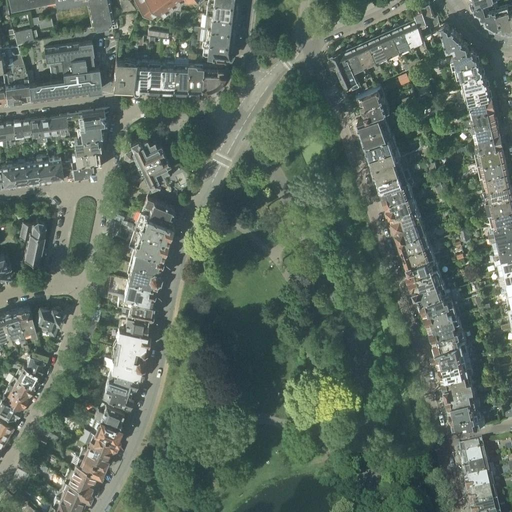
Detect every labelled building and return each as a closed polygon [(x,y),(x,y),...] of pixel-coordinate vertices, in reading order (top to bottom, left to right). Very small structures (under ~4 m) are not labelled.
[(8,0),(11,12),(56,2),(55,0),(8,0)] [(88,0),(89,1),(94,26),(95,26),(108,23),(111,23),(107,2),(106,0),(88,0)] [(133,0),(139,8),(143,6),(149,13),(152,11),(156,16),(161,12),(162,13),(163,12),(162,11),(168,7),(169,8),(171,7),(170,6),(176,1),(177,2),(178,1),(177,0),(133,0)] [(495,27),(501,25),(495,7),(494,2),(490,4),(488,0),(486,0),(473,4),(473,5),(476,9),(475,10),(476,10),(480,11),(482,17),(484,17),(486,21),(494,26),(495,27)] [(208,1),(206,14),(234,18),(236,5),(208,1)] [(422,4),(430,28),(437,25),(439,21),(437,15),(434,16),(432,8),(435,7),(434,3),(433,1),(430,2),(429,1),(422,4)] [(509,30),(511,29),(511,19),(508,7),(508,4),(507,3),(495,7),(501,25),(502,29),(506,28),(509,30),(508,30),(509,30)] [(432,32),(430,28),(422,4),(413,9),(416,17),(423,36),(432,32)] [(40,22),(41,27),(53,24),(51,14),(34,18),(35,23),(40,22)] [(206,14),(204,26),(233,30),(234,18),(206,14)] [(426,45),(423,36),(416,17),(410,19),(409,19),(406,18),(404,20),(404,22),(403,23),(413,45),(420,42),(422,47),(426,45)] [(453,49),(454,52),(469,48),(468,42),(467,41),(467,42),(463,40),(461,36),(462,36),(461,36),(452,27),(452,26),(451,27),(450,27),(449,25),(449,24),(446,23),(446,22),(440,24),(446,48),(447,50),(453,49)] [(96,32),(109,29),(108,23),(95,26),(96,32)] [(415,50),(413,45),(403,23),(398,25),(397,24),(394,23),(393,25),(393,27),(391,28),(401,48),(407,45),(410,52),(415,50)] [(199,39),(203,39),(231,43),(233,30),(204,26),(194,25),(194,29),(198,30),(197,39),(199,39)] [(29,40),(34,39),(33,37),(32,31),(31,27),(14,31),(17,43),(29,40)] [(404,55),(401,48),(391,28),(387,30),(385,29),(383,28),(381,31),(381,33),(379,33),(391,57),(397,54),(399,57),(404,55)] [(138,42),(148,43),(148,41),(149,35),(139,33),(138,42)] [(393,62),(391,57),(379,33),(375,35),(373,34),(371,34),(369,36),(369,38),(368,38),(378,61),(385,58),(388,65),(393,62)] [(380,66),(378,61),(368,38),(363,40),(362,40),(359,39),(358,41),(358,43),(356,44),(366,66),(373,63),(376,70),(381,68),(380,66)] [(203,54),(211,55),(228,57),(230,57),(232,53),(231,48),(231,43),(203,39),(202,45),(204,45),(203,54)] [(102,88),(99,65),(99,64),(94,65),(93,53),(94,53),(92,40),(83,41),(53,45),(44,46),(46,60),(49,59),(52,81),(36,83),(36,80),(29,81),(31,98),(32,97),(83,90),(100,88),(102,88)] [(369,71),(366,66),(356,44),(351,46),(350,45),(347,44),(346,47),(345,49),(344,49),(353,69),(360,66),(364,73),(369,71)] [(0,66),(3,66),(13,65),(23,63),(21,58),(20,53),(14,54),(12,52),(11,46),(4,47),(0,48),(0,66)] [(457,64),(459,64),(478,59),(476,53),(473,51),(472,47),(469,48),(454,52),(455,56),(452,57),(454,65),(457,64)] [(446,48),(436,51),(437,54),(438,58),(448,55),(447,50),(446,48)] [(359,81),(353,69),(344,49),(329,56),(333,67),(337,65),(343,79),(342,80),(346,90),(355,87),(357,92),(363,90),(361,85),(359,82),(359,81)] [(202,64),(200,91),(202,91),(205,91),(207,91),(209,90),(211,90),(212,90),(213,90),(214,90),(215,90),(215,89),(216,89),(216,88),(216,87),(219,86),(220,85),(221,83),(223,82),(224,80),(226,78),(227,76),(228,75),(229,73),(227,69),(222,68),(222,63),(227,64),(228,58),(228,57),(211,55),(210,59),(215,59),(215,62),(217,63),(217,65),(202,64)] [(429,55),(420,60),(421,63),(422,66),(431,61),(429,56),(429,55)] [(172,90),(186,91),(188,62),(189,58),(174,57),(174,61),(172,90)] [(419,57),(407,63),(410,68),(418,64),(421,63),(420,60),(419,57)] [(112,87),(132,87),(136,60),(116,58),(112,87)] [(457,77),(463,75),(483,71),(482,65),(482,64),(480,63),(479,58),(478,59),(459,64),(459,67),(455,68),(457,77)] [(439,65),(438,59),(430,63),(423,66),(425,71),(439,65)] [(138,88),(145,89),(147,60),(136,60),(132,87),(132,88),(133,89),(134,90),(135,90),(136,90),(137,89),(138,88)] [(145,89),(158,89),(160,61),(147,60),(145,89)] [(158,89),(172,90),(174,61),(160,61),(158,89)] [(186,91),(200,91),(202,64),(194,64),(194,62),(188,62),(186,91)] [(25,70),(23,63),(13,65),(17,99),(27,98),(30,97),(30,98),(31,98),(29,81),(27,72),(27,70),(25,70)] [(17,99),(13,65),(3,66),(3,70),(4,74),(7,73),(8,84),(5,85),(7,101),(17,99)] [(415,69),(410,71),(413,78),(418,75),(415,69)] [(461,79),(463,88),(488,82),(487,77),(486,77),(484,75),(483,71),(463,75),(464,79),(461,79)] [(398,76),(398,77),(401,84),(409,81),(406,73),(398,76)] [(361,85),(363,90),(374,84),(372,80),(361,85)] [(464,92),(466,100),(491,95),(488,82),(463,88),(463,90),(467,89),(467,91),(464,92)] [(360,128),(362,131),(387,123),(383,111),(387,110),(390,109),(384,93),(382,94),(379,85),(356,95),(357,96),(359,103),(361,102),(362,105),(360,106),(363,114),(365,113),(366,117),(362,118),(357,120),(357,122),(356,122),(358,127),(360,127),(360,128)] [(469,106),(471,112),(493,107),(491,95),(466,100),(460,102),(461,107),(469,106)] [(463,127),(470,125),(496,119),(493,107),(471,112),(472,119),(462,122),(463,127)] [(80,111),(82,123),(101,120),(101,121),(105,120),(104,108),(80,111)] [(66,113),(57,114),(60,139),(64,138),(64,131),(68,131),(68,125),(66,113)] [(57,114),(48,115),(50,133),(55,132),(56,139),(60,139),(57,114)] [(48,115),(39,117),(42,141),(46,141),(45,134),(50,133),(48,115)] [(39,117),(30,118),(32,134),(32,135),(37,135),(38,142),(39,142),(42,141),(39,117)] [(30,118),(20,119),(24,144),(29,143),(28,135),(32,134),(30,118)] [(20,119),(12,120),(14,136),(18,136),(19,141),(15,142),(15,145),(24,144),(20,119)] [(470,125),(473,137),(499,131),(496,119),(470,125)] [(12,120),(3,121),(7,146),(10,146),(15,145),(15,142),(14,140),(11,141),(10,137),(14,136),(12,120)] [(80,129),(76,129),(77,136),(98,133),(103,133),(101,121),(101,120),(82,123),(79,123),(80,129)] [(365,143),(366,143),(393,133),(400,131),(398,124),(391,127),(392,130),(390,131),(387,123),(362,131),(363,135),(362,137),(363,142),(365,142),(365,143)] [(473,137),(476,150),(502,144),(499,131),(473,137)] [(74,136),(75,148),(96,145),(96,146),(100,145),(98,133),(77,136),(74,136)] [(368,150),(369,154),(397,144),(393,133),(366,143),(366,144),(364,145),(366,149),(368,149),(368,150)] [(133,157),(137,165),(165,152),(160,142),(156,144),(154,140),(149,142),(146,137),(141,140),(140,139),(137,138),(130,141),(133,147),(133,149),(132,150),(131,148),(124,151),(123,157),(129,159),(133,157)] [(373,165),(401,156),(397,144),(369,154),(370,158),(371,158),(371,159),(369,159),(371,164),(373,164),(373,165)] [(474,150),(477,163),(505,156),(502,144),(476,150),(474,150)] [(72,153),(73,160),(93,157),(93,158),(98,158),(96,146),(96,145),(75,148),(74,148),(74,152),(72,153)] [(165,152),(137,165),(141,172),(143,173),(145,179),(141,181),(138,187),(148,192),(151,186),(159,182),(160,179),(160,178),(165,176),(162,171),(167,169),(165,164),(169,162),(165,152)] [(48,154),(36,155),(40,178),(51,176),(48,156),(48,154)] [(60,154),(48,156),(51,176),(63,175),(62,165),(61,162),(60,154)] [(376,173),(377,177),(403,168),(409,166),(405,154),(401,156),(373,165),(372,167),(373,172),(374,172),(376,173)] [(36,158),(25,160),(28,180),(40,178),(36,155),(36,158)] [(477,163),(480,175),(507,169),(505,156),(477,163)] [(18,161),(12,162),(15,181),(28,180),(25,160),(24,157),(17,158),(18,161)] [(71,160),(72,164),(73,173),(95,170),(93,158),(93,157),(73,160),(71,160)] [(0,163),(1,166),(3,183),(15,181),(12,162),(6,163),(0,163)] [(72,164),(62,165),(63,175),(73,173),(72,164)] [(381,188),(382,188),(406,179),(403,168),(377,177),(378,180),(377,182),(379,187),(381,188)] [(182,169),(173,173),(177,185),(187,182),(182,169)] [(486,184),(487,186),(510,181),(507,169),(480,175),(482,185),(486,184)] [(114,200),(115,200),(119,202),(121,189),(130,192),(131,184),(119,179),(114,200)] [(383,199),(386,200),(412,191),(408,179),(406,179),(382,188),(384,193),(382,195),(383,199)] [(440,181),(434,182),(438,192),(443,190),(440,181)] [(483,187),(486,200),(511,193),(511,189),(510,181),(487,186),(483,187)] [(391,212),(391,213),(417,205),(412,191),(386,200),(388,206),(386,208),(387,212),(388,212),(391,212)] [(511,193),(486,200),(489,212),(511,206),(511,193)] [(145,203),(142,212),(170,222),(170,221),(172,222),(174,221),(176,217),(175,214),(173,214),(173,213),(171,212),(173,208),(174,206),(169,204),(168,203),(168,204),(163,202),(153,197),(147,195),(144,202),(145,203)] [(115,200),(114,200),(112,208),(111,211),(112,211),(116,213),(118,208),(121,203),(119,202),(115,200)] [(395,225),(395,226),(421,218),(417,205),(391,213),(393,218),(391,221),(390,221),(392,224),(395,225)] [(511,206),(489,212),(492,225),(511,220),(511,206)] [(110,218),(111,219),(120,223),(121,222),(125,224),(127,221),(122,219),(123,216),(116,213),(112,211),(111,211),(110,218)] [(126,224),(133,227),(166,238),(167,233),(169,233),(172,231),(173,232),(174,227),(172,224),(172,223),(170,222),(142,212),(140,211),(134,225),(133,224),(133,223),(127,221),(126,224)] [(399,238),(400,238),(426,230),(425,228),(423,223),(421,218),(395,226),(397,230),(395,233),(396,237),(399,238)] [(19,235),(28,237),(27,243),(27,244),(26,250),(25,250),(25,251),(26,251),(24,257),(24,256),(24,258),(25,258),(38,260),(38,261),(39,261),(39,260),(40,260),(40,259),(39,259),(41,254),(41,253),(44,254),(45,255),(46,254),(45,253),(46,249),(47,248),(46,248),(43,247),(42,246),(43,241),(44,241),(44,240),(43,240),(45,235),(45,234),(44,233),(45,226),(46,225),(46,224),(45,225),(43,221),(43,220),(42,220),(38,219),(37,219),(37,220),(33,222),(32,221),(31,222),(32,222),(22,221),(22,222),(21,227),(20,228),(21,228),(20,232),(19,233),(20,233),(20,234),(19,234),(19,235)] [(106,237),(106,238),(110,238),(114,221),(110,219),(106,237)] [(488,232),(489,237),(497,235),(496,234),(504,233),(505,234),(511,232),(511,231),(511,220),(492,225),(488,226),(490,232),(488,232)] [(458,228),(461,240),(470,237),(467,225),(458,228)] [(128,244),(133,245),(161,253),(162,248),(164,249),(164,248),(167,247),(168,247),(169,242),(167,239),(168,239),(166,238),(133,227),(128,244)] [(404,250),(404,251),(430,242),(426,230),(400,238),(401,243),(399,245),(400,249),(404,250)] [(492,242),(493,248),(511,243),(511,231),(511,232),(505,234),(504,233),(496,234),(497,235),(489,237),(490,243),(492,242)] [(408,262),(408,263),(434,254),(430,242),(404,251),(405,255),(403,258),(404,261),(405,261),(408,262)] [(492,254),(494,260),(502,258),(502,257),(510,255),(510,257),(511,256),(511,243),(493,248),(495,254),(492,254)] [(133,255),(131,263),(159,270),(160,264),(163,262),(165,257),(164,257),(162,254),(161,253),(133,245),(135,246),(133,255)] [(0,279),(2,279),(2,278),(11,275),(8,266),(10,266),(11,265),(10,263),(9,262),(7,254),(4,255),(4,253),(0,254),(0,279)] [(407,270),(409,276),(439,266),(438,266),(434,254),(408,263),(410,267),(408,270),(407,270)] [(101,265),(107,267),(110,257),(103,255),(101,265)] [(497,264),(498,270),(511,266),(511,256),(510,257),(510,255),(502,257),(502,258),(494,260),(495,265),(497,264)] [(131,263),(127,279),(155,286),(155,285),(156,279),(159,277),(159,278),(160,273),(159,270),(131,263)] [(415,283),(416,287),(443,278),(439,266),(409,276),(411,282),(412,282),(415,283)] [(497,276),(498,281),(507,279),(507,278),(511,277),(511,266),(498,270),(499,275),(497,276)] [(96,289),(104,291),(151,301),(152,295),(155,293),(157,288),(156,288),(155,286),(127,279),(125,287),(121,286),(120,290),(108,288),(111,275),(99,273),(96,289)] [(501,292),(505,291),(511,289),(511,277),(507,278),(507,279),(498,281),(501,292)] [(417,297),(418,300),(446,290),(445,286),(445,284),(443,278),(416,287),(414,288),(414,289),(414,290),(415,292),(415,293),(416,292),(416,294),(417,296),(417,297)] [(423,307),(425,312),(454,302),(449,289),(446,290),(418,300),(418,301),(420,307),(423,307)] [(123,302),(121,312),(148,317),(150,317),(152,307),(153,302),(151,301),(104,291),(103,296),(108,297),(111,297),(111,300),(123,302)] [(480,293),(474,295),(478,307),(484,305),(480,293)] [(427,320),(429,324),(458,315),(461,313),(457,301),(454,302),(425,312),(425,313),(423,315),(424,319),(427,320)] [(23,307),(17,308),(25,334),(32,332),(36,331),(32,312),(30,305),(23,307)] [(63,310),(61,309),(60,307),(56,306),(55,307),(52,306),(51,309),(46,307),(40,305),(36,318),(37,324),(53,329),(56,321),(59,322),(63,310)] [(86,318),(86,319),(98,321),(102,308),(97,307),(90,306),(86,318)] [(5,312),(4,312),(13,338),(25,334),(17,308),(11,310),(10,310),(9,309),(8,309),(7,310),(6,310),(6,311),(5,312)] [(120,318),(118,326),(146,331),(146,330),(149,328),(150,324),(149,324),(148,322),(148,320),(147,320),(148,317),(121,312),(117,311),(116,318),(120,318)] [(4,312),(0,313),(0,338),(1,342),(13,338),(4,312)] [(507,329),(511,327),(511,314),(510,315),(511,322),(501,324),(502,330),(507,329)] [(433,336),(462,327),(460,320),(458,315),(429,324),(430,329),(429,331),(428,332),(430,335),(433,336)] [(86,318),(85,322),(80,334),(92,338),(98,321),(86,319),(86,318)] [(115,338),(114,346),(135,352),(136,349),(143,350),(145,348),(146,348),(148,332),(146,331),(118,326),(115,338)] [(434,350),(465,339),(466,339),(464,333),(462,327),(433,336),(435,341),(433,344),(432,344),(434,350)] [(79,339),(73,355),(85,359),(90,343),(79,339)] [(434,350),(437,363),(469,355),(467,347),(465,339),(434,350)] [(114,346),(110,367),(137,374),(140,375),(144,359),(143,359),(142,357),(142,356),(135,354),(135,352),(114,346)] [(30,354),(26,365),(41,374),(45,360),(41,358),(42,356),(32,352),(30,355),(30,354)] [(70,363),(68,368),(80,372),(85,359),(73,355),(70,363)] [(443,376),(470,370),(473,369),(472,363),(471,363),(469,355),(437,363),(438,370),(439,370),(442,371),(443,376)] [(18,376),(34,385),(38,378),(40,374),(41,374),(26,365),(24,364),(18,376)] [(110,367),(105,380),(132,388),(134,383),(137,382),(138,377),(137,375),(137,374),(110,367)] [(80,372),(68,368),(64,381),(68,382),(68,383),(70,383),(72,377),(78,379),(80,372)] [(445,384),(446,389),(473,383),(470,370),(443,376),(441,379),(440,379),(441,383),(442,383),(445,384)] [(8,386),(11,387),(28,396),(27,396),(29,392),(30,392),(30,391),(32,390),(33,388),(33,386),(34,385),(18,376),(15,374),(8,386)] [(105,380),(101,393),(106,395),(128,403),(129,402),(131,401),(133,396),(131,394),(132,388),(105,380)] [(449,402),(476,396),(473,383),(446,389),(447,394),(445,397),(445,400),(446,400),(449,402)] [(3,392),(1,396),(21,407),(23,403),(24,404),(24,402),(26,401),(27,399),(27,397),(28,396),(11,387),(7,394),(3,392)] [(93,414),(95,414),(121,426),(124,419),(123,417),(121,416),(124,409),(111,404),(112,401),(105,398),(106,395),(101,393),(96,392),(95,395),(103,397),(101,401),(104,403),(102,408),(97,406),(93,414)] [(448,410),(449,416),(477,409),(476,402),(481,401),(479,395),(476,396),(449,402),(450,407),(448,410)] [(0,409),(15,418),(17,414),(18,415),(18,413),(20,412),(21,410),(21,408),(22,407),(21,407),(1,396),(0,397),(0,409)] [(49,408),(50,408),(61,413),(66,402),(55,397),(49,408)] [(0,409),(0,434),(6,438),(13,424),(16,419),(15,418),(0,409)] [(477,409),(449,416),(450,423),(451,423),(454,424),(455,429),(485,422),(484,416),(481,416),(480,409),(477,409)] [(507,417),(505,410),(499,411),(500,418),(500,419),(507,417)] [(90,428),(118,440),(118,439),(123,426),(121,426),(95,414),(92,421),(85,418),(85,419),(83,425),(90,428)] [(44,418),(41,423),(52,429),(54,424),(44,418)] [(47,437),(52,439),(54,440),(57,435),(40,426),(37,431),(47,437)] [(76,434),(75,436),(86,441),(109,451),(111,446),(112,447),(115,446),(118,440),(90,428),(87,434),(80,431),(78,435),(76,434)] [(47,437),(37,431),(34,437),(44,443),(47,437)] [(81,447),(78,454),(103,464),(104,464),(107,463),(109,459),(107,456),(107,455),(109,451),(86,441),(75,436),(74,438),(76,439),(74,443),(81,447)] [(461,457),(462,461),(487,455),(485,450),(483,451),(482,443),(459,449),(459,450),(457,452),(458,455),(460,456),(461,456),(461,457)] [(69,464),(70,464),(94,475),(96,470),(98,471),(101,470),(103,464),(78,454),(75,452),(69,464)] [(28,455),(25,454),(18,465),(35,474),(41,463),(34,459),(32,457),(28,455)] [(464,468),(465,472),(490,466),(487,455),(462,461),(464,469),(464,468)] [(64,477),(67,479),(92,490),(94,483),(93,480),(92,479),(94,475),(70,464),(67,470),(64,477)] [(17,466),(9,482),(16,488),(18,490),(23,482),(24,482),(29,473),(17,466)] [(467,480),(468,484),(496,478),(493,466),(490,466),(465,472),(464,472),(466,480),(467,480)] [(465,485),(468,498),(495,491),(492,480),(497,479),(496,478),(468,484),(465,485)] [(55,488),(61,491),(63,492),(67,495),(83,501),(85,496),(86,497),(89,495),(92,490),(67,479),(66,480),(64,480),(63,483),(64,484),(63,487),(57,484),(55,488)] [(16,488),(9,482),(6,488),(2,495),(10,502),(15,497),(11,493),(16,488)] [(468,498),(471,511),(498,505),(495,493),(500,492),(499,490),(495,491),(468,498)] [(55,495),(52,503),(71,511),(78,511),(83,501),(67,495),(63,492),(61,491),(59,497),(55,495)] [(39,511),(35,508),(34,509),(32,506),(27,502),(18,511),(39,511)] [(71,511),(52,503),(50,502),(46,511),(71,511)] [(471,511),(470,511),(499,511),(498,506),(503,505),(502,503),(498,505),(471,511)]
